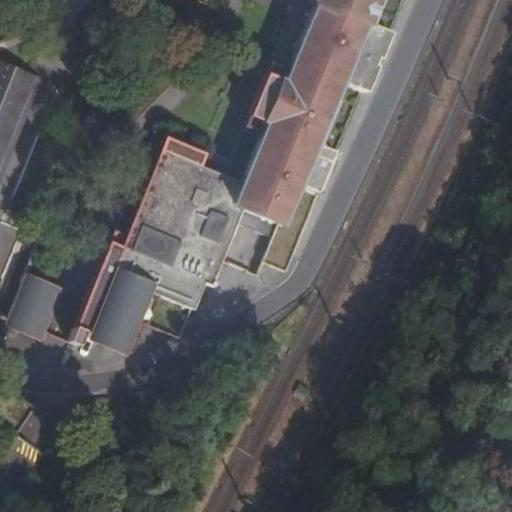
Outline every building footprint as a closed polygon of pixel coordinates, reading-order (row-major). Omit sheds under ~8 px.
[(312,0),(315,2),(283,80),(281,79),(264,122),(266,122),(241,182),(237,191),(200,176),(204,167),(199,165),(163,150),(123,249),(109,242),(69,341),(80,345),(85,331),(126,347),(138,320),(149,290),(161,294),(193,307),(204,281),(213,285),(215,280),(211,278),(218,261),(235,219),(265,231),(267,226),(274,229),(272,234),(262,258),(285,268),(361,88),(365,89),(401,0),(312,0)] [(0,165),(0,164),(0,155),(4,157),(36,78),(0,62),(0,165)] [(153,130),(109,242),(123,249),(163,150),(199,165),(205,151),(153,130)] [(241,182),(204,167),(200,176),(237,191),(241,182)] [(33,261),(23,282),(31,286),(16,321),(45,333),(68,276),(33,261)] [(31,286),(23,282),(8,317),(16,321),(31,286)] [(161,294),(149,290),(138,320),(149,324),(161,294)]
